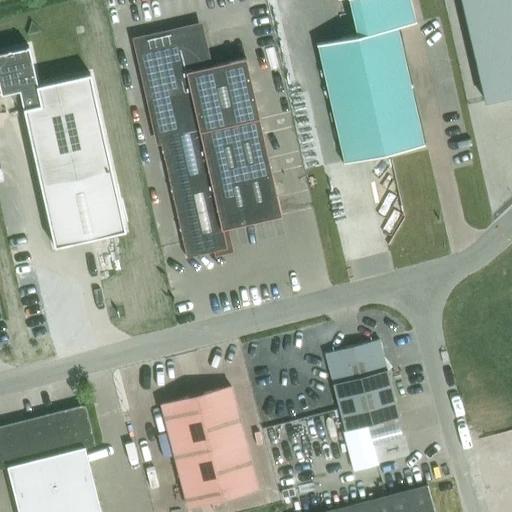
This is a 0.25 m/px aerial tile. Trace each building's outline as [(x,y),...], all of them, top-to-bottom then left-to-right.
[(342,163),(424,145),(424,144),(423,144),(397,27),(416,23),(411,0),(348,0),(356,36),(316,45),(342,163)] [(511,0),(460,0),(485,101),(511,94),(511,0)] [(281,216),(259,118),(246,58),(207,67),(198,28),(138,41),(151,101),(185,257),(226,248),(222,229),(281,216)] [(125,231),(110,161),(90,73),(37,85),(29,46),(0,52),(0,94),(19,90),(54,246),(125,231)] [(325,353),(345,431),(368,425),(399,417),(379,339),(325,353)] [(160,404),(187,506),(257,488),(230,386),(160,404)] [(75,449),(84,447),(95,444),(85,404),(65,409),(75,449)] [(55,454),(75,449),(65,409),(45,414),(55,454)] [(45,457),(55,454),(45,414),(25,420),(35,459),(45,457)] [(16,464),(35,459),(25,420),(5,425),(16,464)] [(0,468),(6,467),(16,464),(5,425),(0,425),(0,468)] [(345,431),(343,431),(353,470),(378,463),(373,445),(368,425),(345,431)] [(53,486),(92,476),(84,447),(75,449),(55,454),(45,457),(53,486)] [(14,496),(53,486),(45,457),(35,459),(16,464),(6,467),(14,496)] [(59,511),(72,511),(99,505),(92,476),(53,486),(59,511)] [(323,511),(434,511),(427,485),(323,511)] [(18,511),(59,511),(53,486),(14,496),(18,511)]
